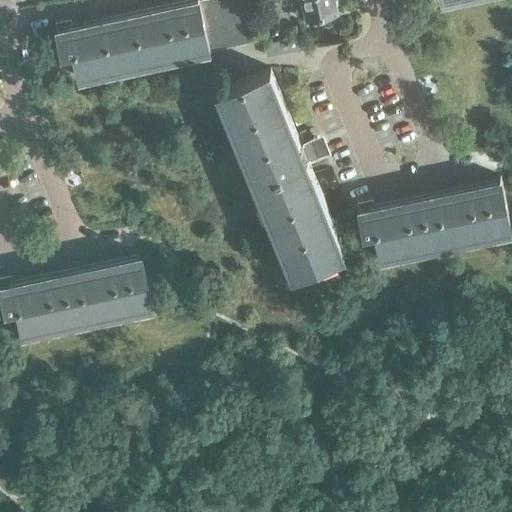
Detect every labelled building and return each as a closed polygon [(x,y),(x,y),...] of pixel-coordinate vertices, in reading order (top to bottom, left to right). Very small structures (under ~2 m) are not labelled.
[(205,24),(200,0),(199,0),(170,0),(58,24),(64,51),(75,48),(81,77),(210,49),(205,24)] [(205,24),(217,21),(212,0),(200,0),(205,24)] [(212,0),(217,21),(229,19),(224,0),(212,0)] [(224,0),(229,19),(241,16),(236,0),(224,0)] [(236,0),(241,16),(252,14),(249,0),(236,0)] [(301,16),(305,16),(339,8),(337,0),(302,0),(303,4),(298,5),(301,16)] [(241,16),(246,42),(258,39),(252,14),(241,16)] [(234,44),(246,42),(241,16),(229,19),(234,44)] [(217,21),(222,47),(234,44),(229,19),(217,21)] [(210,49),(222,47),(217,21),(205,24),(210,49)] [(266,55),(307,46),(304,34),(264,42),(266,55)] [(270,67),(219,88),(293,270),(344,249),(307,158),(324,151),(318,137),(301,143),(270,67)] [(381,258),(511,230),(502,180),(372,207),(371,202),(360,204),(366,232),(375,230),(381,258)] [(20,333),(149,306),(139,257),(9,284),(8,278),(0,279),(0,294),(3,308),(14,305),(20,333)]
